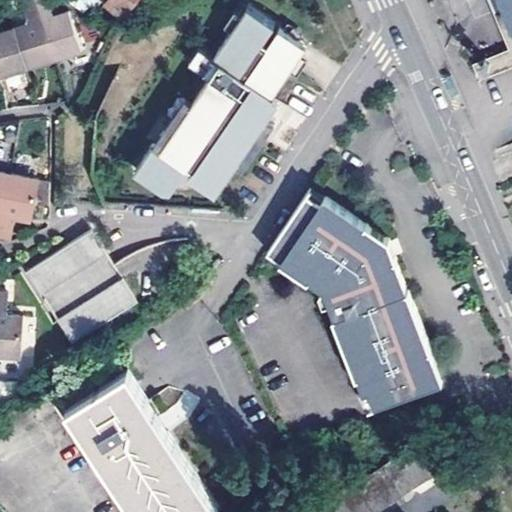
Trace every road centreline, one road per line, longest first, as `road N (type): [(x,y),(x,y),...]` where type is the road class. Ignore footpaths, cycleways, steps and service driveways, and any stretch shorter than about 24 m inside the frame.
road 1 (tertiary): [(511,285),(407,40)]
road 2 (residential): [(251,245),(223,230),(93,217),(0,249)]
road 3 (residential): [(407,40),(373,63),(251,245)]
road 4 (unknown): [(439,115),(405,145),(404,160),(471,348)]
